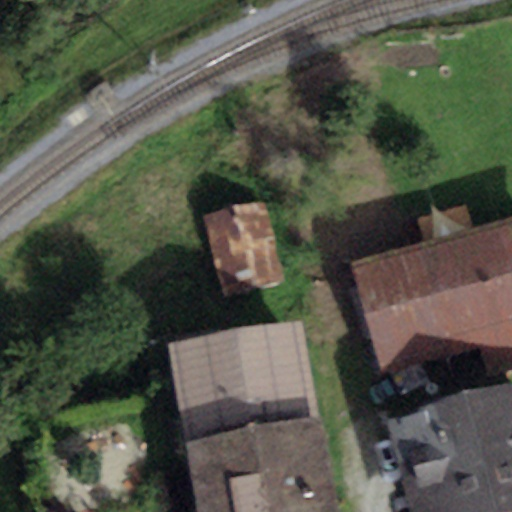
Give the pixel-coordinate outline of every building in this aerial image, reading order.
[(281,282),(265,205),(205,218),(222,294),(281,282)] [(419,220),(426,243),(473,230),(466,207),(419,220)] [(511,371),(511,218),(473,230),(426,243),(350,264),(382,376),(481,348),(490,378),(511,371)] [(337,511),(320,418),(315,419),(297,323),(169,346),(187,442),(199,511),(337,511)] [(511,511),(511,391),(388,424),(412,511),(511,511)]
